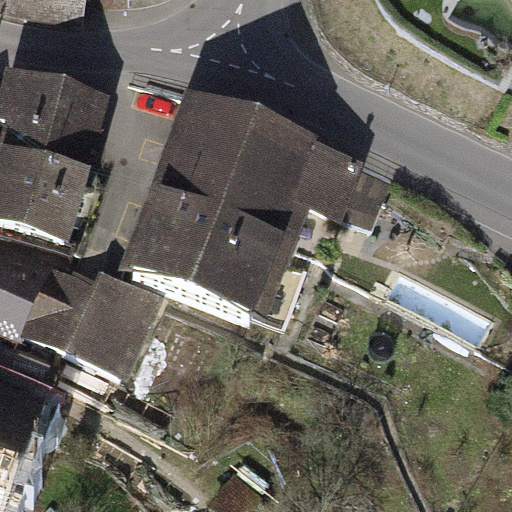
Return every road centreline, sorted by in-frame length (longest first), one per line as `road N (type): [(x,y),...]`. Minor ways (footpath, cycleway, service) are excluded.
road 1 (residential): [(511,191),(224,62)]
road 2 (residential): [(224,62),(55,47),(0,31)]
